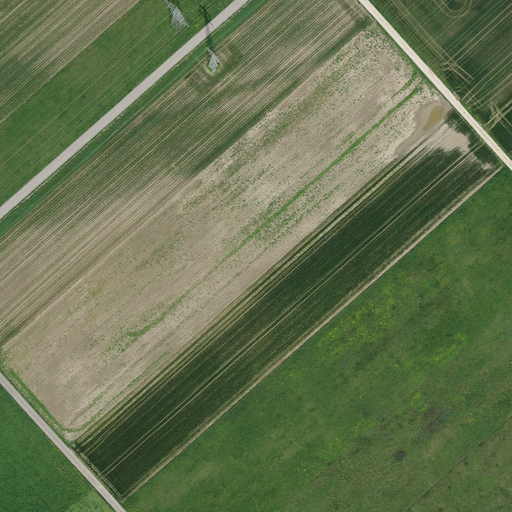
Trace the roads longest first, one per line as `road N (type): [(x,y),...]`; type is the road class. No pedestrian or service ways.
road 1 (track): [(0,212),(241,0)]
road 2 (track): [(511,166),(362,0)]
road 3 (track): [(123,511),(0,376)]
